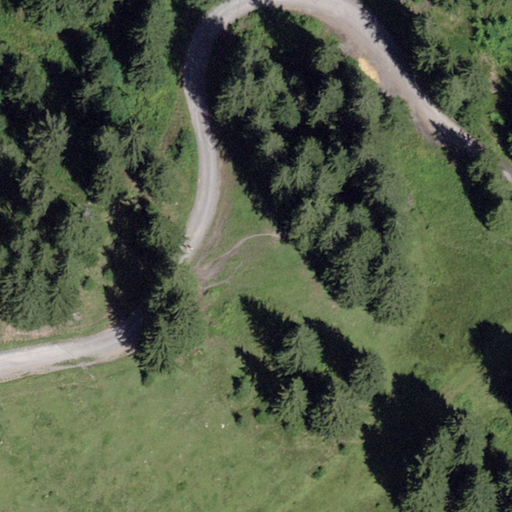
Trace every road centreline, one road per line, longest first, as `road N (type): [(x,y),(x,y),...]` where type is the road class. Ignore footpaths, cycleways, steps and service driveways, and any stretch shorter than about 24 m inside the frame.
road 1 (track): [(262,0),(205,26),(192,82),(211,189),(198,232),(158,304),(99,343),(0,362)]
road 2 (track): [(511,177),(419,96),(389,47),(350,7),(308,0)]
